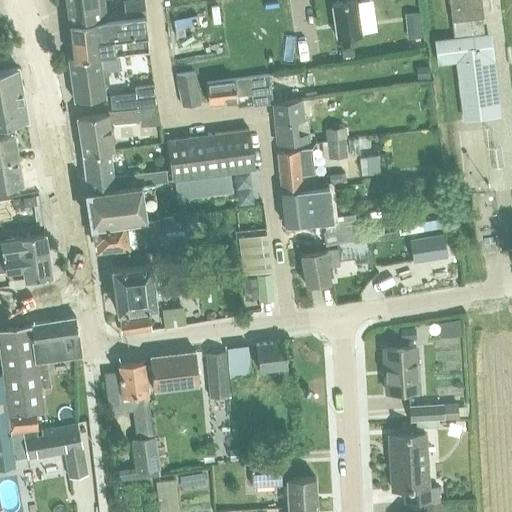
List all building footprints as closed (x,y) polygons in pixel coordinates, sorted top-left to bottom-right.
[(67,0),(68,7),(68,10),(70,24),(100,21),(98,6),(100,6),(99,0),(67,0)] [(139,0),(125,2),(127,18),(147,16),(145,0),(139,0)] [(355,0),(333,3),(338,38),(362,34),(356,0),(355,0)] [(449,0),(452,20),(454,38),(436,40),(439,61),(459,59),(466,118),(495,115),(486,34),(484,16),(482,0),(449,0)] [(408,14),(411,36),(421,35),(418,13),(408,14)] [(127,18),(100,21),(70,24),(74,58),(69,59),(101,56),(151,51),(147,16),(127,18)] [(101,56),(69,59),(72,82),(74,100),(105,96),(103,81),(109,81),(108,70),(103,71),(101,56)] [(428,64),(420,65),(422,77),(430,76),(428,64)] [(0,125),(27,121),(27,120),(18,68),(18,67),(0,70),(0,125)] [(196,74),(178,76),(184,107),(202,104),(196,74)] [(253,105),(273,102),(270,75),(208,84),(210,105),(239,101),(238,96),(252,94),(253,105)] [(110,96),(112,109),(157,107),(157,105),(156,105),(153,83),(135,86),(136,93),(110,96)] [(285,102),(273,103),(277,144),(309,140),(306,118),(315,117),(313,104),(302,105),(302,99),(285,102)] [(109,114),(77,118),(79,131),(83,154),(83,155),(111,151),(115,151),(111,123),(114,123),(115,125),(141,121),(142,126),(159,124),(160,123),(157,107),(138,108),(112,109),(108,110),(109,114)] [(344,127),(327,129),(328,137),(344,136),(344,127)] [(254,168),(249,129),(168,139),(173,179),(254,168)] [(0,160),(19,157),(15,131),(0,133),(0,160)] [(362,152),(373,150),(370,133),(360,135),(362,152)] [(346,139),(328,141),(330,158),(348,156),(346,139)] [(312,149),(278,153),(282,189),(304,187),(302,175),(315,174),(312,149)] [(115,177),(111,151),(83,155),(88,192),(116,189),(143,186),(167,182),(166,170),(115,177)] [(366,157),(368,173),(379,172),(377,156),(366,157)] [(0,189),(24,185),(19,157),(0,160),(0,189)] [(345,172),(330,173),(331,183),(346,181),(345,172)] [(230,174),(175,181),(177,199),(232,192),(230,174)] [(143,186),(116,189),(88,192),(93,226),(134,222),(147,220),(143,186)] [(328,188),(282,193),(286,223),(331,218),(328,188)] [(35,196),(24,197),(25,206),(36,205),(35,196)] [(338,217),(323,231),(325,245),(337,243),(338,246),(367,242),(367,239),(359,240),(355,214),(343,216),(338,217)] [(147,220),(134,222),(135,232),(152,229),(160,228),(159,219),(147,220)] [(134,222),(93,226),(95,241),(96,241),(98,249),(114,247),(114,252),(137,249),(135,232),(134,222)] [(271,271),(266,231),(239,235),(243,274),(271,271)] [(45,233),(0,240),(0,271),(23,268),(25,279),(52,275),(45,233)] [(444,233),(410,238),(414,261),(448,255),(444,233)] [(184,235),(162,238),(164,251),(186,248),(184,235)] [(374,241),(367,242),(370,261),(376,260),(374,241)] [(370,261),(367,242),(338,246),(338,248),(302,253),(306,285),(331,281),(329,267),(341,265),(340,260),(355,258),(355,264),(370,262),(370,261)] [(153,263),(113,268),(118,311),(120,311),(121,317),(122,317),(124,334),(125,334),(125,333),(140,331),(151,329),(148,307),(159,306),(157,292),(158,291),(157,280),(155,281),(153,263)] [(417,271),(401,274),(403,287),(419,284),(417,271)] [(270,273),(257,275),(260,301),(274,300),(274,299),(272,283),(271,273),(270,273)] [(258,297),(256,277),(244,278),(245,298),(258,297)] [(184,307),(163,311),(165,327),(186,323),(184,307)] [(0,327),(0,353),(1,358),(3,373),(12,432),(23,430),(24,430),(38,428),(36,410),(43,409),(43,401),(41,387),(50,385),(46,355),(80,350),(79,343),(76,316),(60,318),(49,320),(32,323),(0,327)] [(416,327),(402,328),(402,339),(416,339),(416,327)] [(289,380),(284,340),(256,343),(259,370),(279,368),(280,381),(289,380)] [(231,378),(253,376),(249,344),(227,347),(231,378)] [(416,346),(384,347),(387,391),(419,390),(416,346)] [(226,350),(207,352),(211,397),(229,396),(226,350)] [(151,360),(144,361),(146,380),(152,379),(154,390),(199,385),(195,351),(175,353),(175,354),(171,354),(150,356),(151,360)] [(123,395),(107,397),(109,414),(132,411),(136,438),(133,438),(137,466),(117,469),(118,480),(155,475),(155,469),(161,469),(156,435),(153,436),(147,392),(148,392),(144,361),(119,364),(120,371),(123,395)] [(0,467),(16,464),(15,460),(15,459),(12,432),(3,373),(0,373),(0,467)] [(444,404),(410,406),(410,421),(416,421),(437,419),(459,418),(458,404),(444,404)] [(23,430),(12,432),(15,459),(29,457),(65,450),(71,477),(88,474),(83,446),(78,422),(42,429),(43,434),(39,435),(38,430),(24,433),(24,430),(23,430)] [(426,503),(440,502),(439,487),(429,487),(426,433),(389,435),(393,491),(405,490),(406,504),(426,503)] [(240,449),(231,450),(231,459),(241,459),(240,449)] [(289,507),(317,506),(315,476),(291,478),(290,466),(251,468),(252,485),(287,484),(289,507)] [(178,511),(175,480),(154,482),(157,511),(178,511)] [(440,511),(440,502),(426,503),(426,511),(440,511)]
